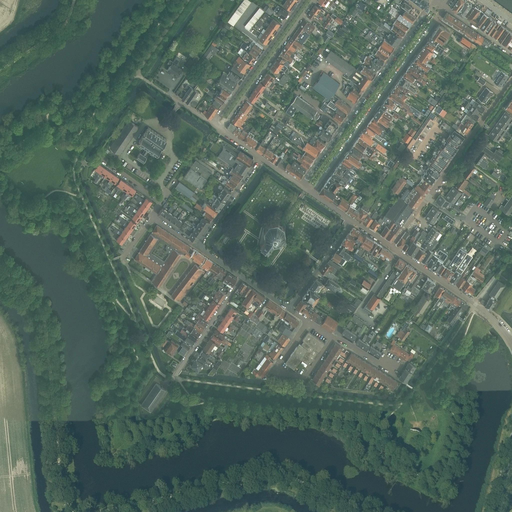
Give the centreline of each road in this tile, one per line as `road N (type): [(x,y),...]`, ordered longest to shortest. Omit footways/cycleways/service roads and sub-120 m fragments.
road 1 (unclassified): [(435,1),(300,185)]
road 2 (unclassified): [(312,192),(444,7)]
road 3 (residential): [(392,247),(511,80)]
road 4 (residential): [(220,130),(313,0)]
road 5 (residential): [(301,0),(212,124)]
road 6 (residential): [(173,378),(241,276)]
